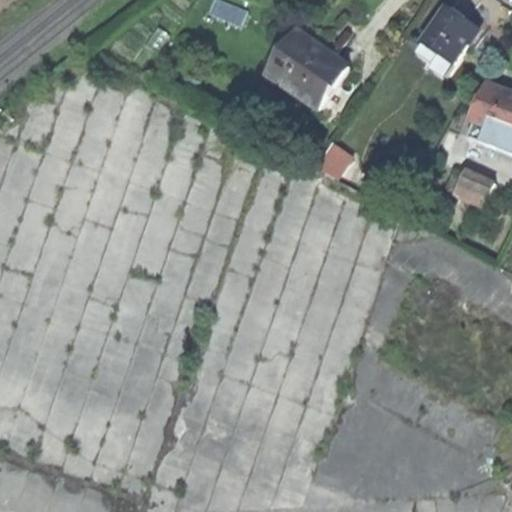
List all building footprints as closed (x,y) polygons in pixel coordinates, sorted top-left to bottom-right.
[(423,46),(455,68),(479,33),(463,22),(447,10),(423,46)] [(301,36),(297,43),(327,65),(332,58),(318,48),(301,36)] [(297,43),(272,78),(321,113),(350,71),(332,58),(327,65),(297,43)] [(487,147),(506,154),(511,139),(511,96),(488,87),(468,140),(487,147)] [(482,160),(487,147),(468,140),(463,152),(472,156),(482,160)] [(320,173),(337,182),(348,161),(331,152),(320,173)] [(495,187),(464,174),(453,198),(484,212),(495,187)]
